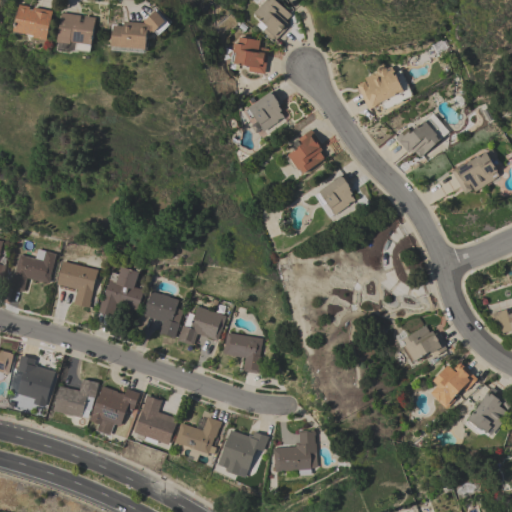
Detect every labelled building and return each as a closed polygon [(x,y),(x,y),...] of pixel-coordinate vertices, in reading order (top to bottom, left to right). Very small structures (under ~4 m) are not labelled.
[(275,0),(291,14),(285,21),(287,23),(284,26),(286,28),(273,42),(261,31),(262,30),(256,25),(261,20),(253,13),(266,0),(275,0)] [(47,40),(34,37),(34,35),(14,31),(19,4),(31,7),(30,8),(33,9),(34,7),(53,11),(47,40)] [(111,46),(113,25),(124,26),(124,21),(145,23),(144,21),(155,10),(165,21),(153,32),(152,31),(148,35),(147,34),(146,49),(111,46)] [(81,15),(80,18),(84,19),(85,16),(94,17),(90,52),(75,50),(76,42),(71,42),(71,44),(58,42),(62,12),(81,15)] [(259,40),(258,47),(268,49),(264,74),(247,71),(248,66),(233,64),(234,53),(233,52),(231,50),(233,43),(236,43),(238,37),(259,40)] [(390,66),(392,70),(393,69),(394,71),(393,72),(394,74),(395,74),(398,80),(404,77),(412,95),(403,100),(403,101),(383,110),(380,104),(367,110),(356,85),(365,80),(364,78),(376,72),(377,68),(381,66),(384,67),(385,68),(390,66)] [(263,131),(260,127),(261,126),(248,107),(270,91),(271,92),(274,90),(282,102),(278,105),(281,110),(279,111),(281,114),(282,113),(284,116),(263,131)] [(420,157),(414,150),(411,153),(409,151),(407,152),(394,138),(406,127),(410,133),(424,120),(437,134),(435,135),(439,139),(440,138),(441,139),(420,157)] [(302,175),(287,155),(303,143),(299,137),(310,129),(322,145),(320,146),(322,149),(320,151),(324,156),(323,157),(324,158),(302,175)] [(450,170),(460,164),(461,165),(485,151),(494,166),(493,167),(495,170),(496,169),(497,171),(496,171),(499,176),(481,187),(475,191),(470,183),(468,184),(471,189),(464,194),(450,170)] [(334,215),(331,211),(332,210),(318,191),(340,175),(341,176),(344,173),(353,185),(349,188),(352,193),(350,195),(352,197),(355,200),(334,215)] [(55,253),(50,276),(49,283),(40,281),(26,278),(23,291),(21,291),(10,289),(10,288),(8,288),(10,281),(11,281),(13,271),(14,271),(19,254),(35,258),(37,249),(55,253)] [(88,307),(73,304),(76,289),(56,284),(61,261),(96,270),(92,290),(88,307)] [(132,270),(133,265),(141,267),(139,273),(138,273),(133,287),(143,290),(137,310),(116,303),(112,316),(97,312),(102,295),(104,295),(111,272),(118,274),(121,266),(132,270)] [(160,294),(160,293),(168,296),(168,297),(178,300),(175,308),(182,310),(178,323),(179,323),(174,338),(170,337),(171,336),(161,333),(161,334),(158,333),(162,321),(142,315),(150,291),(160,294)] [(511,335),(511,332),(511,330),(502,333),(489,314),(506,309),(507,314),(511,312),(511,306),(511,303),(511,302),(511,335)] [(225,316),(217,340),(196,333),(192,345),(177,340),(182,325),(184,325),(188,313),(193,314),(196,306),(225,316)] [(425,325),(429,332),(432,330),(434,334),(436,332),(446,349),(433,357),(429,351),(414,361),(404,345),(406,344),(403,340),(401,341),(401,340),(425,325)] [(262,338),(259,356),(260,356),(258,368),(259,368),(258,373),(256,372),(256,373),(244,371),(242,370),(244,358),(231,355),(222,353),(223,348),(224,348),(226,332),(246,336),(262,338)] [(0,350),(11,352),(11,353),(13,354),(9,374),(1,373),(0,377),(0,350)] [(45,407),(33,403),(35,398),(17,393),(23,372),(17,370),(19,361),(18,361),(20,355),(37,360),(36,366),(55,371),(45,407)] [(477,379),(465,391),(462,387),(453,397),(454,399),(445,408),(437,401),(438,400),(430,393),(437,385),(432,380),(447,364),(455,372),(456,371),(453,368),(459,362),(477,379)] [(79,390),(82,378),(99,382),(98,385),(100,385),(97,398),(94,397),(91,411),(83,409),(81,417),(72,415),(72,416),(63,414),(63,413),(58,411),(58,412),(53,411),(59,386),(79,390)] [(102,386),(117,391),(117,392),(124,394),(126,388),(139,393),(133,411),(126,409),(120,426),(114,424),(110,436),(96,430),(98,424),(89,420),(102,386)] [(511,402),(507,409),(500,405),(499,406),(509,413),(495,431),(494,430),(491,435),(487,432),(486,433),(484,432),(484,431),(482,430),(481,431),(467,419),(485,397),(484,396),(487,392),(486,392),(490,386),(511,402)] [(178,419),(171,437),(173,438),(171,444),(169,443),(169,444),(134,432),(145,401),(144,401),(146,394),(162,400),(158,411),(178,419)] [(202,430),(207,416),(221,422),(219,427),(215,437),(214,437),(208,454),(174,442),(179,428),(178,428),(180,422),(202,430)] [(248,436),(249,435),(252,436),(253,431),(268,436),(263,451),(256,449),(245,478),(226,471),(227,467),(218,464),(230,429),(248,436)] [(295,447),(295,442),(299,442),(298,430),(312,429),(313,430),(314,432),(314,435),(314,443),(315,443),(317,467),(310,468),(311,474),(299,475),(298,470),(275,472),(274,454),(273,454),(272,448),(295,447)]
